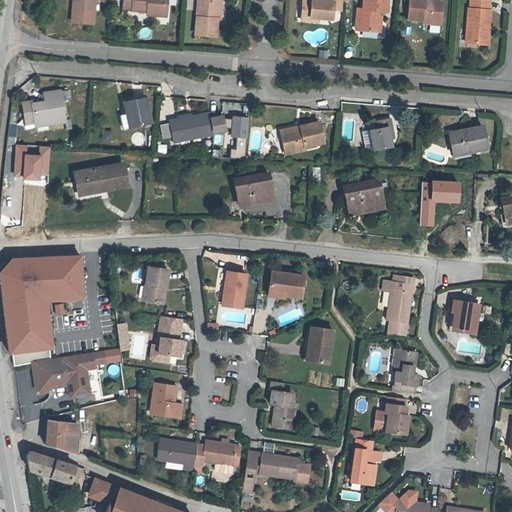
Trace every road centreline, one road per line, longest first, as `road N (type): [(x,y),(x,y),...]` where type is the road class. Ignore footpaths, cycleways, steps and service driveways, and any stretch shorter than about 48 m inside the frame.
road 1 (residential): [(261,65),(0,43)]
road 2 (residential): [(511,77),(511,85),(261,65)]
road 3 (residential): [(189,242),(432,264)]
road 4 (residential): [(219,511),(3,437)]
road 5 (residential): [(447,375),(435,459),(481,467),(490,395),(481,379)]
road 6 (residential): [(0,251),(189,242)]
